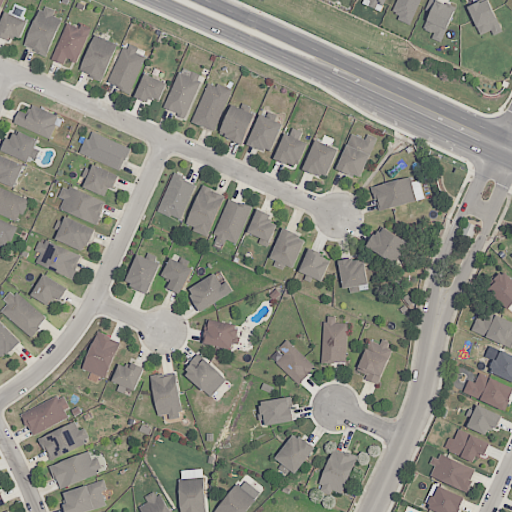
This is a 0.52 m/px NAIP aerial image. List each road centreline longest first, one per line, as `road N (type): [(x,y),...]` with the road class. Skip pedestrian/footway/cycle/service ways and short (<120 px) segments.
road 1 (residential): [(0,68),(338,216)]
road 2 (primary): [(511,152),(179,0)]
road 3 (residential): [(0,404),(37,377),(95,300),(164,140)]
road 4 (residential): [(433,342),(416,411),(372,511)]
road 5 (residential): [(470,202),(433,290),(433,342)]
road 6 (residential): [(433,342),(492,213)]
